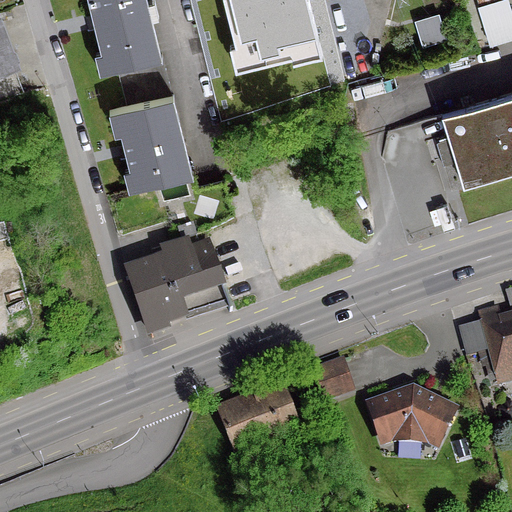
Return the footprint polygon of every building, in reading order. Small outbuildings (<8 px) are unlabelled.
[(106,70),(115,68),(120,87),(165,76),(160,55),(159,55),(144,0),(88,0),(92,13),(90,14),(94,27),(95,27),(106,70)] [(227,0),(241,53),(234,54),(238,73),(290,60),(292,68),(327,60),(311,0),(227,0)] [(477,0),(490,46),(511,40),(511,3),(511,0),(477,0)] [(426,47),(450,39),(442,13),(417,21),(426,47)] [(4,47),(0,35),(0,68),(11,65),(14,58),(11,50),(4,47)] [(126,155),(134,187),(191,172),(190,171),(189,171),(171,96),(172,96),(171,94),(170,95),(165,76),(120,87),(124,106),(114,109),(126,155)] [(511,102),(438,124),(459,199),(511,183),(511,102)] [(227,313),(230,312),(207,245),(200,247),(189,251),(187,246),(179,248),(161,254),(164,262),(126,274),(145,328),(224,303),(227,313)] [(511,321),(499,325),(495,310),(478,314),(496,383),(511,378),(511,372),(510,364),(511,363),(511,321)] [(325,402),(356,391),(345,360),(314,371),(325,402)] [(214,409),(232,455),(297,430),(281,388),(218,412),(216,408),(214,409)] [(411,392),(386,400),(368,406),(381,443),(408,433),(435,446),(451,411),(411,392)] [(511,404),(504,402),(499,405),(495,409),(497,420),(507,423),(511,419),(511,404)]
